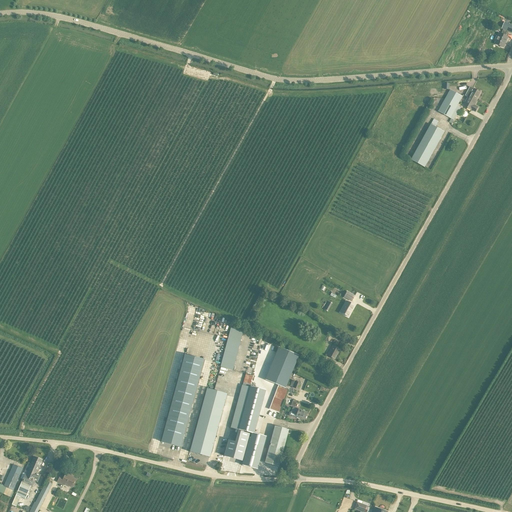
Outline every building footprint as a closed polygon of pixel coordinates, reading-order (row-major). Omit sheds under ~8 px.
[(511,25),(505,22),(502,29),(503,29),(508,31),(511,33),(511,25)] [(508,31),(503,29),(502,34),(499,33),(498,36),(497,36),(495,40),(496,40),(495,44),(504,47),(508,36),(506,35),(508,31)] [(470,95),(469,98),(473,100),(474,98),(476,100),(480,92),(474,89),(472,92),(468,90),(467,93),(470,95)] [(457,106),(459,102),(460,103),(461,103),(463,99),(463,98),(462,98),(462,97),(464,98),(465,96),(463,95),(462,97),(450,90),(438,111),(454,120),(461,108),(457,106)] [(467,100),(464,106),(471,110),(471,109),(476,112),(478,107),(474,105),(476,102),(475,102),(476,100),(474,98),(473,100),(469,98),(468,100),(467,100)] [(434,119),(432,124),(431,125),(431,124),(411,160),(425,167),(444,132),(436,127),(439,122),(437,121),(434,119)] [(354,296),(347,292),(344,297),(352,301),(354,296)] [(324,309),(329,311),(333,303),(328,301),(324,309)] [(340,313),(348,317),(354,306),(346,301),(340,313)] [(232,370),(243,330),(231,327),(220,367),(232,370)] [(332,345),(327,355),(334,359),(340,349),(332,345)] [(285,388),(287,384),(299,356),(278,347),(265,380),(285,388)] [(185,355),(178,378),(198,383),(204,360),(185,355)] [(252,376),(246,374),(242,385),(249,387),(250,384),(252,376)] [(178,378),(171,403),(191,409),(198,383),(178,378)] [(293,380),(290,387),(298,390),(301,383),(293,380)] [(242,385),(230,428),(236,429),(235,432),(237,433),(238,430),(249,387),(242,385)] [(279,413),(287,390),(277,386),(269,409),(279,413)] [(250,387),(248,392),(263,396),(264,391),(250,387)] [(207,389),(204,399),(224,405),(227,394),(207,389)] [(248,392),(247,398),(261,402),(263,396),(248,392)] [(247,398),(245,403),(260,407),(261,402),(247,398)] [(204,399),(200,412),(220,418),(224,405),(204,399)] [(171,403),(164,432),(184,437),(191,409),(171,403)] [(245,403),(244,409),(259,413),(260,407),(245,403)] [(299,418),(299,417),(305,419),(307,412),(293,407),(291,412),(290,412),(289,414),(290,415),(294,417),(296,416),(297,416),(297,417),(299,418)] [(244,409),(242,414),(257,418),(259,413),(244,409)] [(200,412),(196,430),(216,435),(220,418),(200,412)] [(242,414),(241,419),(256,423),(257,418),(242,414)] [(241,419),(239,425),(254,429),(256,423),(241,419)] [(239,425),(238,430),(251,433),(253,433),(254,429),(239,425)] [(264,462),(278,466),(288,429),(275,426),(264,462)] [(216,435),(196,430),(190,452),(210,457),(214,442),(216,435)] [(238,442),(233,457),(242,460),(249,434),(238,431),(235,442),(238,442)] [(164,432),(161,442),(181,447),(184,437),(164,432)] [(249,437),(247,443),(254,445),(257,434),(253,433),(251,433),(250,437),(249,437)] [(257,434),(254,445),(262,447),(265,436),(257,434)] [(228,440),(224,454),(233,457),(238,442),(235,442),(228,440)] [(247,443),(246,449),(260,452),(262,447),(254,445),(247,443)] [(246,449),(244,454),(252,456),(259,458),(260,452),(246,449)] [(244,454),(241,465),(249,466),(252,456),(244,454)] [(252,456),(249,466),(256,468),(259,458),(252,456)] [(28,463),(24,472),(24,473),(23,473),(30,476),(38,458),(34,457),(31,463),(28,463)] [(42,460),(38,458),(30,476),(38,479),(40,475),(36,473),(42,460)] [(13,490),(22,469),(13,465),(4,486),(0,484),(0,492),(10,497),(13,490)] [(38,479),(30,476),(23,473),(24,473),(23,473),(20,478),(22,479),(16,495),(25,499),(31,486),(32,486),(35,481),(37,482),(38,479)] [(62,483),(72,488),(76,479),(71,477),(71,475),(66,473),(64,477),(60,476),(57,482),(61,484),(62,483)] [(32,507),(29,511),(37,511),(50,488),(52,484),(46,481),(44,485),(35,503),(34,502),(32,507)] [(363,511),(366,506),(357,502),(354,509),(362,511),(363,511)]
